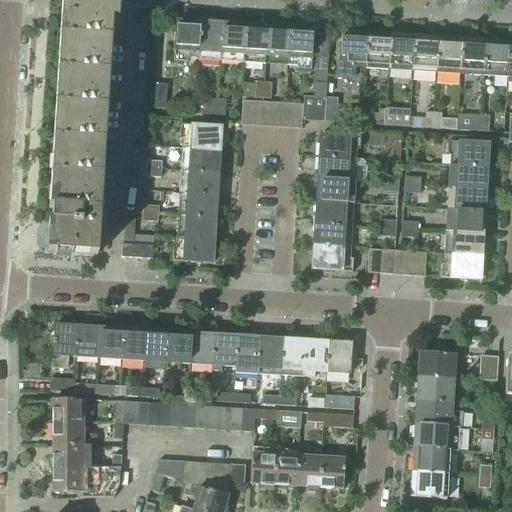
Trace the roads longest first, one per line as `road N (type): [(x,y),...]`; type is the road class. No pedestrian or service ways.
road 1 (residential): [(390,310),(0,288)]
road 2 (residential): [(0,246),(8,0)]
road 3 (residential): [(373,511),(390,310)]
road 4 (residential): [(511,317),(390,310)]
